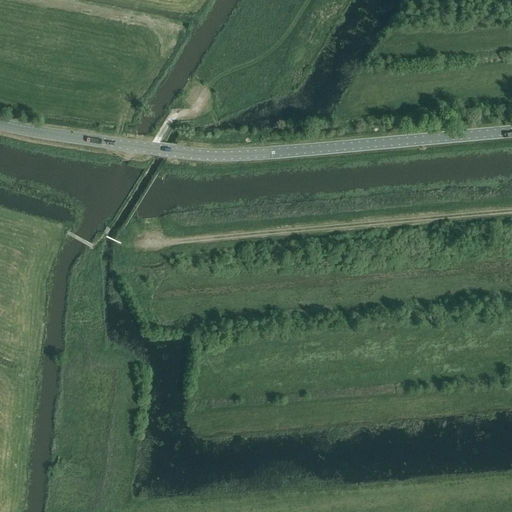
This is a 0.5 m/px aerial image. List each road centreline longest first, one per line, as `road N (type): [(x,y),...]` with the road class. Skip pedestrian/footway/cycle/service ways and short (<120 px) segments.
road 1 (tertiary): [(511,130),(231,155),(0,123)]
road 2 (track): [(136,242),(511,209)]
